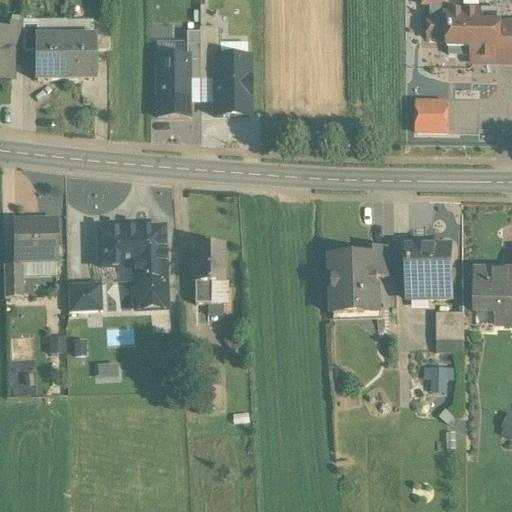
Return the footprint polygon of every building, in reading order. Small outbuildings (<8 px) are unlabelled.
[(460,0),(460,2),(446,1),(446,11),(428,11),(427,31),(446,31),(448,31),(448,27),(463,27),(462,37),(470,37),(470,49),(470,54),(495,54),(496,54),(496,27),(504,27),(504,18),(504,17),(497,17),(498,3),(476,3),(476,2),(476,0),(460,0)] [(427,0),(428,11),(446,11),(446,1),(446,0),(427,0)] [(24,45),(23,19),(8,19),(8,28),(11,28),(11,46),(24,45)] [(38,19),(23,19),(24,45),(36,46),(36,33),(37,33),(38,19)] [(110,19),(93,19),(92,33),(94,33),(94,46),(110,45),(110,19)] [(201,23),(201,74),(215,74),(215,53),(221,53),(220,22),(201,23)] [(0,27),(0,72),(11,73),(11,46),(11,28),(8,28),(0,27)] [(200,27),(188,27),(188,38),(201,38),(200,27)] [(463,27),(448,27),(448,31),(446,31),(446,48),(470,49),(470,37),(462,37),(463,27)] [(511,27),(504,27),(496,27),(496,54),(495,54),(495,56),(511,56),(511,27)] [(37,33),(36,33),(36,46),(36,76),(65,76),(65,33),(37,33)] [(92,33),(65,33),(65,76),(94,76),(94,46),(94,33),(92,33)] [(201,74),(201,38),(188,38),(187,52),(188,52),(189,75),(201,74)] [(187,52),(157,52),(158,112),(189,112),(189,75),(188,52),(187,52)] [(250,53),(215,53),(216,111),(250,111),(250,53)] [(415,97),(415,126),(444,126),(444,97),(415,97)] [(55,216),(15,217),(16,255),(56,254),(55,216)] [(163,223),(99,227),(100,262),(135,260),(137,304),(166,303),(163,223)] [(447,241),(404,241),(404,293),(447,293),(447,241)] [(223,242),(195,242),(195,277),(195,299),(212,299),(212,277),(223,277),(223,242)] [(392,242),(370,242),(370,252),(370,271),(374,271),(393,270),(392,242)] [(370,252),(329,253),(330,307),(361,307),(360,303),(374,302),(374,271),(370,271),(370,252)] [(23,261),(4,261),(5,293),(24,292),(23,261)] [(511,269),(488,269),(488,264),(472,264),(471,297),(493,298),(493,320),(511,319),(511,264),(511,269)] [(102,277),(69,279),(70,307),(103,305),(102,277)] [(461,306),(433,306),(433,335),(461,334),(461,306)] [(233,326),(223,334),(234,345),(243,337),(233,326)] [(448,361),(418,361),(417,372),(434,377),(448,372),(448,361)] [(199,404),(221,403),(220,379),(198,380),(199,404)]
